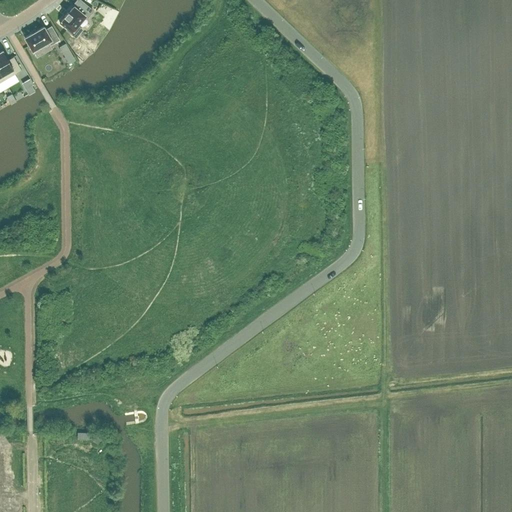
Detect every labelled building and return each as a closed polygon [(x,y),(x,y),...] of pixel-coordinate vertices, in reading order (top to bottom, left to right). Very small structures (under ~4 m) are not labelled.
[(65,16),(59,23),(66,29),(75,37),(81,29),(77,25),(84,16),(86,17),(92,10),(80,0),(76,0),(72,6),(73,6),(68,12),(67,11),(64,16),(65,16)] [(43,26),(24,37),(32,50),(48,41),(50,45),(59,39),(51,25),(45,29),(43,26)] [(65,43),(59,47),(62,52),(69,49),(65,43)] [(0,51),(0,73),(4,80),(21,70),(13,56),(7,59),(2,50),(0,51)] [(29,78),(21,83),(24,88),(32,83),(29,78)]
